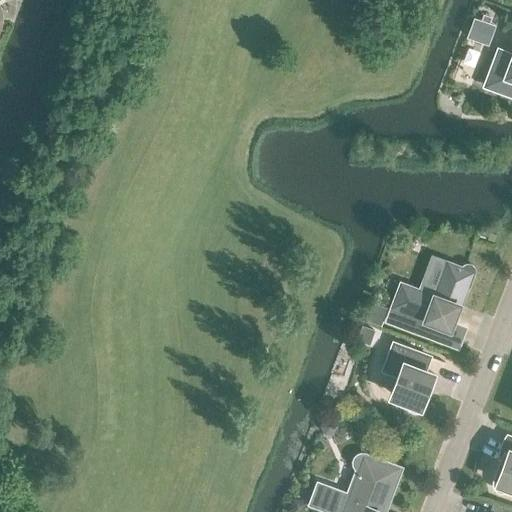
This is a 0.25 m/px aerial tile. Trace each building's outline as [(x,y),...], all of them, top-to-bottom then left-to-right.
[(485,84),(511,94),(511,53),(499,48),(485,84)] [(474,271),(474,269),(473,265),(470,263),(466,263),(463,264),(461,267),(447,262),(434,296),(401,283),(387,319),(441,339),(446,326),(448,327),(453,314),(455,315),(466,285),(469,286),(474,271)] [(371,301),(364,318),(380,325),(387,307),(371,301)] [(362,324),(356,339),(369,344),(374,329),(362,324)] [(429,390),(427,389),(433,373),(425,370),(430,357),(394,343),(383,370),(397,375),(390,393),(407,399),(406,403),(407,407),(410,410),(414,411),(418,411),(421,409),(424,405),(429,390)] [(493,479),(493,483),(494,487),(497,490),(501,491),(505,491),(508,489),(511,486),(511,450),(508,449),(501,465),(499,464),(493,479)] [(309,503),(332,511),(377,511),(382,499),(385,501),(397,468),(379,461),(380,458),(365,453),(361,452),(357,453),(354,456),(353,460),(353,464),(355,468),(359,470),(350,493),(317,481),(309,503)] [(293,497),(289,508),(298,511),(305,511),(307,507),(304,506),(301,500),(293,497)]
